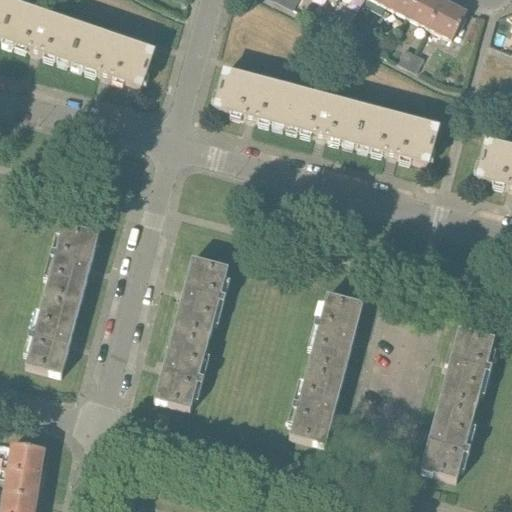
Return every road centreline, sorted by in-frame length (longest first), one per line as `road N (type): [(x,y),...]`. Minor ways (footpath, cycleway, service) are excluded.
road 1 (residential): [(511,236),(171,145)]
road 2 (residential): [(100,425),(171,145)]
road 3 (residential): [(365,498),(100,425)]
road 4 (residential): [(365,498),(412,323)]
road 5 (residential): [(171,145),(0,100)]
road 6 (residential): [(171,145),(209,0)]
